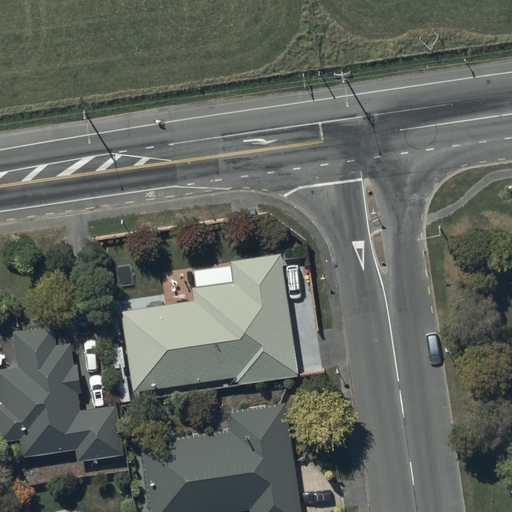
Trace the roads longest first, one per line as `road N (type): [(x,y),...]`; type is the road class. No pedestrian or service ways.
road 1 (residential): [(358,134),(413,511)]
road 2 (secondary): [(358,134),(0,182)]
road 3 (secondary): [(511,112),(358,134)]
